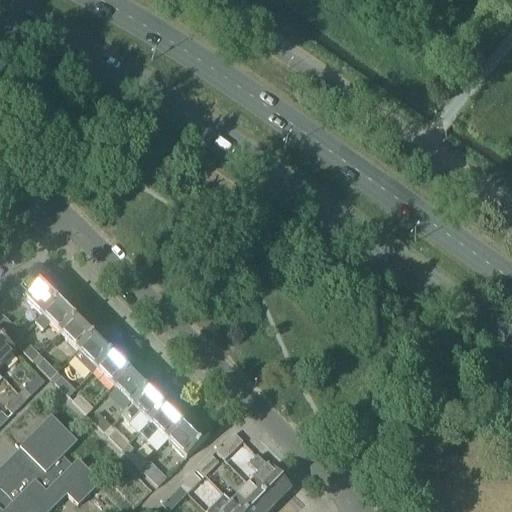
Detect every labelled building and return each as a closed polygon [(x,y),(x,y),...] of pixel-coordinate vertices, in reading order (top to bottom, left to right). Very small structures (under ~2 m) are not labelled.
[(23,301),(41,319),(64,297),(46,278),(23,301)] [(49,327),(59,337),(82,315),(64,297),(41,319),(34,326),(42,334),(49,327)] [(59,337),(77,355),(100,332),(82,315),(59,337)] [(0,324),(0,334),(13,347),(22,339),(4,321),(0,324)] [(90,378),(95,373),(118,350),(100,332),(77,355),(72,360),(90,378)] [(0,342),(0,369),(14,356),(0,342)] [(18,352),(31,366),(38,359),(24,345),(18,352)] [(95,373),(113,390),(136,368),(118,350),(95,373)] [(36,370),(48,383),(55,376),(42,363),(36,370)] [(113,390),(131,408),(154,386),(136,368),(113,390)] [(22,392),(29,399),(42,386),(36,379),(22,392)] [(53,387),(67,401),(73,394),(60,380),(53,387)] [(139,416),(149,426),(171,404),(154,386),(131,408),(120,420),(128,428),(139,416)] [(4,411),(11,417),(24,404),(17,397),(4,411)] [(71,405),(85,419),(91,412),(78,399),(71,405)] [(157,434),(167,444),(189,422),(171,404),(149,426),(138,437),(146,444),(157,434)] [(89,423),(102,437),(109,430),(96,416),(89,423)] [(0,511),(51,511),(56,508),(53,505),(62,495),(76,509),(99,487),(76,464),(70,470),(60,459),(73,446),(49,422),(20,451),(19,451),(23,455),(14,464),(10,461),(0,471),(0,511)] [(189,422),(167,444),(185,462),(207,440),(189,422)] [(107,441),(120,454),(127,447),(114,434),(107,441)] [(233,437),(215,455),(223,463),(241,445),(233,437)] [(125,459),(138,472),(145,466),(131,452),(125,459)] [(210,459),(196,473),(203,480),(217,466),(210,459)] [(259,478),(248,489),(271,511),(289,493),(256,460),(248,467),(259,478)] [(150,470),(143,477),(156,490),(163,484),(150,470)] [(192,477),(179,490),(186,497),(199,484),(192,477)] [(248,489),(230,507),(234,511),(270,511),(271,511),(248,489)] [(174,495),(160,508),(163,511),(170,511),(181,502),(174,495)]
